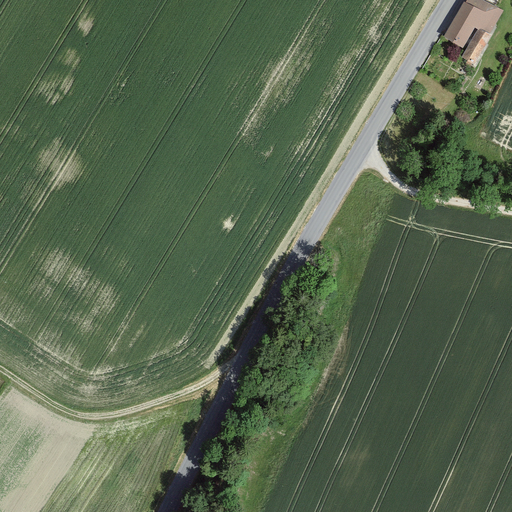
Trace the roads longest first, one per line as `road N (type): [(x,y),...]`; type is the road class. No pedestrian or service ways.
road 1 (tertiary): [(167,511),(332,190),(451,0)]
road 2 (track): [(0,369),(60,408),(98,416),(187,391),(248,354)]
road 3 (track): [(356,151),(399,194),(511,214)]
